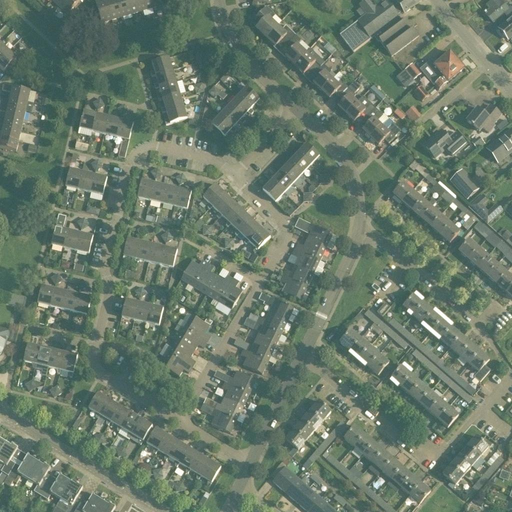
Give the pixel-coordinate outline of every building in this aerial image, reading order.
[(52,0),(51,2),(59,9),(67,0),(52,0)] [(67,0),(59,9),(67,16),(81,0),(67,0)] [(111,21),(106,4),(101,6),(99,0),(94,0),(101,24),(111,21)] [(111,0),(112,3),(106,4),(111,21),(122,18),(116,0),(111,0)] [(116,0),(122,18),(132,15),(127,0),(116,0)] [(127,0),(132,15),(142,12),(137,0),(127,0)] [(137,0),(142,12),(152,9),(148,0),(137,0)] [(148,0),(152,9),(162,6),(160,0),(148,0)] [(366,16),(356,23),(339,36),(352,54),(373,38),(378,43),(396,28),(392,23),(398,19),(395,16),(384,2),(374,10),(366,0),(358,6),(366,16)] [(416,0),(387,0),(384,2),(395,16),(401,11),(403,14),(418,2),(416,0)] [(510,21),(511,18),(511,5),(507,10),(498,0),(493,0),(486,7),(489,11),(484,15),(492,24),(504,14),(510,21)] [(256,20),(261,25),(255,30),(265,39),(277,27),(271,21),(275,17),(266,9),(256,20)] [(511,18),(510,21),(498,30),(507,41),(511,36),(511,18)] [(412,43),(429,29),(425,24),(424,25),(420,19),(403,34),(412,43)] [(277,27),(265,39),(274,48),(279,43),(285,48),(295,37),(285,27),(281,31),(277,27)] [(432,33),(429,29),(412,43),(420,53),(436,39),(432,33)] [(285,48),(290,52),(284,58),(294,67),(306,55),(296,46),(300,41),(295,37),(285,48)] [(0,45),(0,61),(8,52),(1,45),(0,45)] [(8,52),(0,61),(0,69),(4,73),(4,72),(8,75),(15,67),(12,63),(16,59),(8,52)] [(306,55),(294,67),(303,76),(308,70),(314,75),(323,66),(324,64),(316,56),(312,61),(306,55)] [(456,62),(449,55),(434,68),(440,76),(456,62)] [(152,67),(153,73),(150,74),(151,78),(154,77),(155,79),(172,74),(169,62),(152,67)] [(443,80),(434,88),(438,92),(463,70),(456,62),(440,76),(443,80)] [(395,64),(390,68),(406,87),(420,75),(412,66),(408,69),(403,74),(399,69),(395,64)] [(314,75),(318,79),(312,85),(321,93),(332,81),(328,76),(331,73),(323,66),(314,75)] [(155,79),(157,84),(153,86),(155,90),(158,89),(159,91),(176,86),(172,74),(155,79)] [(332,81),(321,93),(329,100),(334,95),(338,99),(348,89),(340,82),(343,78),(339,74),(332,81)] [(225,76),(220,82),(223,85),(229,79),(225,76)] [(192,88),(189,91),(189,93),(194,91),(203,89),(202,85),(193,87),(192,88)] [(176,86),(159,91),(161,99),(157,100),(158,105),(162,104),(179,99),(176,86)] [(30,93),(12,89),(3,87),(1,92),(11,94),(10,99),(28,103),(30,93)] [(214,87),(213,88),(211,90),(217,97),(220,93),(214,87)] [(422,103),(429,97),(421,87),(413,94),(422,103)] [(338,99),(343,103),(337,108),(345,116),(357,104),(352,100),(355,96),(348,89),(338,99)] [(217,97),(211,90),(208,93),(214,100),(217,97)] [(260,101),(259,103),(246,90),(237,99),(253,114),(254,113),(251,111),(256,105),(259,108),(263,104),(260,101)] [(363,98),(357,104),(345,116),(353,123),(357,119),(362,123),(363,122),(375,110),(363,98)] [(0,103),(0,107),(25,113),(28,103),(10,99),(9,105),(0,103)] [(179,99),(162,104),(165,111),(161,112),(162,117),(166,115),(166,116),(183,111),(179,99)] [(253,114),(237,99),(228,108),(244,123),(245,123),(242,119),(247,114),(250,117),(253,114)] [(96,102),(101,110),(104,107),(100,100),(96,102)] [(96,102),(92,104),(97,112),(101,110),(96,102)] [(120,108),(125,116),(129,113),(124,106),(120,108)] [(25,113),(0,107),(0,112),(7,114),(5,119),(23,123),(25,113)] [(495,127),(493,125),(500,116),(489,107),(482,115),(476,110),(466,123),(479,133),(482,129),(489,135),(495,127)] [(120,108),(117,110),(121,118),(125,116),(120,108)] [(228,108),(219,117),(235,133),(236,132),(233,128),(239,123),(242,126),(244,123),(228,108)] [(413,123),(421,117),(414,108),(406,113),(413,123)] [(363,122),(367,126),(362,132),(370,140),(389,120),(383,115),(382,116),(375,110),(363,122)] [(183,111),(166,116),(168,123),(164,124),(166,129),(187,123),(183,111)] [(84,112),(80,130),(92,133),(96,115),(84,112)] [(96,115),(92,133),(104,136),(108,121),(109,118),(96,115)] [(235,133),(219,117),(210,125),(223,138),(229,132),(233,135),(235,133)] [(108,121),(104,136),(116,139),(121,121),(120,121),(109,118),(108,121)] [(5,119),(4,125),(0,123),(0,128),(21,134),(23,123),(5,119)] [(400,132),(389,120),(370,140),(378,147),(383,141),(387,146),(400,132)] [(500,130),(509,125),(507,121),(498,126),(500,130)] [(120,123),(116,141),(123,143),(119,157),(125,158),(133,126),(120,123)] [(21,134),(0,128),(0,133),(2,134),(1,139),(18,144),(21,134)] [(511,130),(492,144),(486,150),(498,165),(511,153),(511,130)] [(455,133),(447,140),(441,132),(424,146),(435,160),(446,150),(453,157),(466,146),(455,133)] [(1,139),(0,142),(0,149),(16,154),(18,144),(1,139)] [(76,144),(75,150),(77,150),(87,153),(88,147),(78,144),(76,144)] [(37,154),(38,147),(29,145),(28,152),(37,154)] [(305,146),(295,156),(312,171),(313,170),(310,167),(315,161),(320,163),(322,161),(319,158),(318,159),(305,146)] [(312,171),(295,156),(287,165),(303,180),(305,179),(301,175),(306,170),(312,172),(312,171)] [(98,161),(94,163),(99,171),(103,168),(98,161)] [(424,179),(429,173),(415,161),(409,168),(413,172),(415,171),(424,179)] [(99,171),(94,163),(91,166),(95,173),(99,171)] [(303,180),(287,165),(278,174),(295,190),(296,189),(292,184),(297,179),(303,181),(303,180)] [(479,190),(463,171),(451,182),(467,200),(479,190)] [(78,193),(82,176),(70,173),(65,190),(78,193)] [(430,174),(429,173),(424,179),(429,184),(428,186),(431,189),(431,190),(437,184),(428,176),(430,174)] [(295,190),(278,174),(269,182),(286,199),(287,198),(283,193),(288,188),(294,190),(295,190)] [(94,179),(82,176),(78,193),(90,196),(94,179)] [(94,179),(90,196),(103,199),(107,182),(94,179)] [(286,199),(269,182),(259,192),(271,204),(279,197),(285,199),(286,199)] [(437,184),(431,190),(440,198),(447,190),(439,183),(438,185),(437,184)] [(150,204),(154,187),(141,184),(137,201),(150,204)] [(401,204),(412,193),(402,184),(392,196),(401,204)] [(166,190),(154,187),(150,204),(162,207),(166,190)] [(211,210),(224,197),(214,188),(202,201),(208,207),(207,209),(209,211),(211,209),(211,210)] [(179,193),(166,190),(162,207),(174,210),(179,193)] [(456,199),(447,190),(440,198),(450,206),(455,200),(456,199)] [(179,193),(174,210),(187,213),(191,196),(179,193)] [(412,193),(401,204),(411,213),(421,201),(412,193)] [(470,205),(486,226),(504,211),(498,203),(488,211),(483,204),(488,200),(483,194),(470,205)] [(224,197),(211,210),(217,215),(216,218),(218,220),(220,218),(220,219),(233,206),(224,197)] [(427,206),(421,201),(411,213),(420,221),(436,203),(432,200),(427,206)] [(455,200),(450,206),(452,204),(449,208),(454,212),(457,209),(461,213),(464,209),(455,200)] [(436,203),(420,221),(430,229),(440,217),(431,209),(436,203)] [(233,206),(220,219),(226,224),(225,227),(227,229),(229,227),(230,227),(242,215),(233,206)] [(88,207),(87,213),(99,215),(100,209),(88,207)] [(290,218),(295,212),(292,209),(287,215),(290,218)] [(464,209),(461,213),(462,213),(459,217),(465,223),(461,227),(466,232),(477,220),(473,218),(474,217),(464,209)] [(242,215),(230,227),(235,233),(235,236),(236,238),(238,236),(239,236),(251,223),(242,215)] [(160,217),(158,223),(170,227),(172,221),(160,217)] [(440,217),(430,229),(439,237),(449,225),(440,217)] [(89,226),(84,219),(80,221),(85,229),(89,226)] [(85,229),(80,221),(76,224),(81,231),(85,229)] [(260,232),(251,223),(239,236),(244,241),(244,244),(245,246),(247,244),(248,245),(260,232)] [(449,225),(439,237),(449,246),(459,234),(449,225)] [(488,238),(492,234),(492,233),(492,234),(482,225),(479,229),(480,230),(479,231),(482,234),(483,233),(488,238)] [(307,242),(326,251),(332,238),(307,226),(304,232),(310,235),(307,242)] [(144,227),(140,229),(144,237),(148,235),(144,227)] [(144,237),(140,229),(136,232),(140,239),(144,237)] [(64,252),(68,234),(56,231),(51,248),(64,252)] [(270,241),(260,232),(248,245),(254,250),(253,253),(254,255),(256,253),(257,254),(270,241)] [(168,233),(164,235),(169,243),(173,241),(168,233)] [(68,234),(64,252),(76,255),(81,237),(68,234)] [(492,234),(488,238),(497,246),(495,248),(496,248),(501,242),(492,234)] [(164,235),(160,237),(165,245),(169,243),(164,235)] [(81,237),(76,255),(89,258),(93,240),(81,237)] [(136,262),(140,244),(127,241),(123,259),(136,262)] [(326,251),(307,242),(304,249),(298,246),(295,252),(320,264),(326,251)] [(467,262),(477,250),(468,242),(458,253),(467,262)] [(496,248),(505,257),(507,254),(510,251),(510,250),(501,242),(496,248)] [(152,247),(140,244),(136,262),(148,265),(152,247)] [(152,247),(148,265),(160,268),(165,250),(152,247)] [(165,250),(160,268),(173,271),(177,253),(165,250)] [(477,250),(467,262),(477,270),(487,258),(477,250)] [(320,264),(295,252),(292,258),(298,261),(294,268),(313,278),(320,264)] [(496,266),(487,258),(477,270),(486,278),(496,266)] [(76,264),(74,271),(83,273),(84,266),(76,264)] [(193,291),(208,267),(202,264),(199,269),(191,265),(181,284),(193,291)] [(496,266),(486,278),(495,286),(506,274),(510,270),(506,267),(502,271),(496,266)] [(213,271),(208,267),(193,291),(206,298),(217,280),(210,276),(213,271)] [(313,278),(294,268),(291,275),(285,273),(282,278),(307,291),(313,278)] [(506,274),(495,286),(505,294),(511,286),(511,279),(506,275),(510,270),(506,274)] [(63,282),(58,275),(54,277),(59,285),(63,282)] [(54,277),(50,279),(55,287),(59,285),(54,277)] [(307,291),(282,278),(279,285),(285,287),(281,295),(301,304),(307,291)] [(224,284),(217,280),(206,298),(218,306),(233,282),(227,279),(224,284)] [(87,288),(82,280),(79,283),(83,290),(87,288)] [(233,282),(218,306),(231,313),(242,295),(235,291),(238,285),(233,282)] [(79,283),(75,285),(80,293),(83,290),(79,283)] [(147,296),(142,288),(138,290),(143,298),(147,296)] [(50,310),(54,292),(41,289),(37,307),(50,310)] [(143,298),(138,290),(134,293),(139,300),(143,298)] [(66,295),(54,292),(50,310),(62,313),(66,295)] [(10,295),(7,305),(23,309),(26,299),(10,295)] [(79,299),(66,295),(62,313),(74,316),(79,299)] [(412,318),(423,305),(413,297),(403,310),(412,318)] [(91,302),(79,299),(74,316),(87,319),(91,302)] [(268,315),(287,325),(293,311),(269,299),(266,306),(272,308),(268,315)] [(134,324),(138,306),(126,303),(121,321),(134,324)] [(385,304),(377,314),(382,319),(390,309),(385,304)] [(423,305),(412,318),(421,326),(432,313),(423,305)] [(151,309),(138,306),(134,324),(146,327),(151,309)] [(163,312),(151,309),(146,327),(159,330),(163,312)] [(374,325),(378,320),(368,312),(364,316),(374,325)] [(432,313),(421,326),(431,334),(442,322),(432,313)] [(287,325),(268,315),(265,322),(259,320),(256,326),(281,338),(287,325)] [(184,332),(207,346),(210,340),(205,336),(209,329),(191,319),(184,332)] [(378,320),(374,325),(383,333),(387,328),(378,320)] [(399,333),(403,329),(393,320),(389,325),(399,333)] [(451,330),(442,322),(431,334),(440,342),(451,330)] [(281,338),(256,326),(253,332),(259,335),(256,342),(275,351),(281,338)] [(396,337),(387,328),(383,333),(392,341),(396,337)] [(412,337),(403,329),(399,333),(408,341),(412,337)] [(460,338),(451,330),(440,342),(450,350),(460,338)] [(184,332),(176,344),(194,355),(198,348),(204,351),(207,346),(184,332)] [(349,353),(360,341),(351,332),(340,345),(349,353)] [(396,337),(392,341),(404,351),(408,347),(396,337)] [(412,337),(408,341),(414,346),(418,342),(412,337)] [(460,338),(450,350),(459,358),(470,346),(460,338)] [(370,349),(360,341),(349,353),(359,361),(370,349)] [(275,351),(256,342),(252,349),(246,346),(243,352),(268,364),(275,351)] [(167,356),(192,371),(195,365),(190,362),(194,355),(176,344),(173,350),(172,349),(167,356)] [(417,350),(427,358),(431,353),(425,348),(421,345),(417,350)] [(470,346),(459,358),(468,367),(479,354),(470,346)] [(36,367),(41,350),(28,347),(24,364),(32,366),(33,370),(35,370),(36,367)] [(379,357),(370,349),(359,361),(368,369),(379,357)] [(53,353),(41,350),(36,367),(44,369),(45,372),(47,373),(48,370),(49,370),(53,353)] [(422,364),(425,360),(415,351),(412,356),(422,364)] [(268,364),(243,352),(240,358),(246,361),(243,368),(262,377),(268,364)] [(431,353),(427,358),(436,366),(440,362),(436,358),(439,356),(436,354),(435,355),(432,352),(431,353)] [(65,356),(53,353),(49,370),(57,372),(57,376),(60,376),(61,373),(65,356)] [(489,362),(479,354),(468,367),(477,374),(473,379),(479,385),(489,373),(484,368),(489,362)] [(78,359),(65,356),(61,373),(69,375),(69,378),(72,379),(73,376),(78,359)] [(161,370),(179,380),(183,373),(189,376),(192,371),(167,356),(161,367),(162,368),(161,370)] [(379,357),(368,369),(378,378),(389,365),(379,357)] [(435,368),(425,360),(422,364),(431,372),(435,368)] [(440,362),(436,366),(446,374),(449,370),(440,362)] [(400,389),(411,376),(401,368),(390,381),(400,389)] [(444,376),(435,368),(431,372),(440,380),(444,376)] [(459,378),(449,370),(446,374),(455,382),(459,378)] [(224,385),(249,397),(255,384),(236,374),(233,382),(227,379),(224,385)] [(411,376),(400,389),(409,397),(420,385),(411,376)] [(444,376),(440,380),(450,388),(453,384),(444,376)] [(471,389),(459,378),(455,382),(468,393),(471,389)] [(37,389),(32,381),(28,384),(33,391),(37,389)] [(28,384),(24,386),(29,394),(33,391),(28,384)] [(453,384),(450,388),(459,397),(463,392),(453,384)] [(249,397),(224,385),(221,391),(227,394),(224,401),(243,410),(249,397)] [(430,393),(420,385),(409,397),(419,405),(430,393)] [(61,395),(57,387),(53,390),(57,397),(61,395)] [(53,390),(49,392),(53,399),(57,397),(53,390)] [(472,401),(463,392),(459,397),(469,405),(472,401)] [(430,393),(419,405),(428,413),(439,401),(430,393)] [(100,418),(109,403),(98,396),(89,411),(95,415),(95,419),(97,420),(99,418),(100,418)] [(214,405),(212,411),(236,423),(242,425),(245,419),(240,416),(243,410),(224,401),(220,408),(214,405)] [(448,409),(439,401),(428,413),(438,422),(448,409)] [(109,403),(100,418),(106,422),(106,426),(108,427),(110,424),(119,409),(109,403)] [(318,403),(310,413),(322,424),(331,414),(318,403)] [(130,416),(119,409),(110,424),(117,428),(116,432),(119,433),(121,431),(130,416)] [(458,417),(448,409),(438,422),(447,430),(458,417)] [(236,423),(212,411),(209,417),(215,420),(211,428),(230,437),(236,423)] [(310,413),(301,422),(314,433),(322,424),(310,413)] [(130,416),(121,431),(128,435),(127,439),(129,440),(131,437),(132,438),(141,422),(130,416)] [(80,424),(76,421),(72,428),(76,431),(80,424)] [(141,422),(132,438),(138,441),(138,445),(140,446),(142,444),(143,444),(152,429),(141,422)] [(301,422),(293,431),(306,443),(314,433),(301,422)] [(332,433),(337,437),(346,427),(341,423),(332,433)] [(354,449),(364,437),(355,429),(344,441),(354,449)] [(157,453),(166,438),(156,431),(146,446),(153,450),(153,454),(155,455),(157,453)] [(306,443),(293,431),(285,441),(297,452),(306,443)] [(332,433),(324,442),(329,446),(337,437),(332,433)] [(374,445),(364,437),(354,449),(363,457),(374,445)] [(177,444),(166,438),(157,453),(164,457),(164,461),(166,462),(168,459),(177,444)] [(467,448),(480,459),(488,449),(476,439),(467,448)] [(329,446),(324,442),(316,452),(321,456),(329,446)] [(7,443),(0,453),(0,465),(5,468),(0,475),(0,480),(4,483),(3,485),(4,485),(15,466),(10,463),(18,450),(7,443)] [(188,451),(177,444),(168,459),(175,463),(175,467),(177,469),(179,466),(188,451)] [(374,445),(363,457),(373,466),(383,453),(374,445)] [(114,454),(116,452),(118,459),(124,448),(117,450),(111,447),(109,451),(114,454)] [(124,448),(118,459),(126,457),(124,448)] [(467,448),(459,458),(472,468),(480,459),(467,448)] [(199,457),(188,451),(179,466),(186,470),(185,474),(187,475),(189,472),(190,472),(199,457)] [(321,456),(316,452),(309,460),(313,464),(321,456)] [(336,470),(340,465),(336,462),(339,459),(335,456),(333,459),(329,456),(329,457),(325,453),(322,457),(326,461),(336,470)] [(378,479),(382,474),(393,461),(383,453),(373,466),(368,471),(378,479)] [(495,454),(489,461),(486,464),(490,468),(495,472),(504,462),(495,454)] [(15,466),(4,485),(10,488),(13,483),(16,485),(21,478),(27,482),(39,462),(27,455),(19,468),(15,466)] [(199,457),(190,472),(197,477),(196,480),(198,482),(200,479),(201,479),(210,464),(199,457)] [(136,467),(140,460),(135,458),(131,465),(136,467)] [(459,458),(451,467),(463,478),(472,468),(459,458)] [(393,461),(382,474),(391,482),(402,469),(393,461)] [(39,462),(27,482),(36,488),(33,493),(40,498),(47,486),(42,483),(50,469),(39,462)] [(221,470),(210,464),(201,479),(207,483),(207,487),(209,488),(211,485),(211,486),(221,470)] [(350,473),(340,465),(336,470),(345,478),(350,473)] [(463,478),(451,467),(443,477),(455,488),(463,478)] [(490,468),(482,477),(487,481),(495,472),(490,468)] [(411,478),(402,469),(391,482),(401,490),(411,478)] [(285,494),(297,480),(285,470),(273,484),(285,494)] [(350,473),(345,478),(355,486),(359,481),(350,473)] [(47,486),(40,498),(47,502),(50,497),(60,502),(72,482),(61,475),(52,489),(47,486)] [(482,477),(474,487),(479,491),(487,481),(482,477)] [(401,490),(410,498),(421,486),(411,478),(401,490)] [(309,490),(297,480),(285,494),(297,504),(309,490)] [(359,481),(355,486),(364,494),(368,489),(359,481)] [(60,502),(55,510),(59,511),(76,511),(80,506),(75,502),(83,489),(72,482),(60,502)] [(430,494),(421,486),(410,498),(420,506),(430,494)] [(479,491),(474,487),(466,496),(471,500),(479,491)] [(378,498),(368,489),(364,494),(374,502),(378,498)] [(309,490),(297,504),(305,511),(310,511),(321,500),(309,490)] [(205,494),(199,505),(203,507),(209,496),(205,494)] [(85,509),(80,506),(76,511),(98,511),(104,502),(93,495),(85,509)] [(387,506),(378,498),(374,502),(383,511),(387,506)] [(321,500),(310,511),(331,511),(332,511),(321,500)] [(104,502),(98,511),(113,511),(115,508),(104,502)]
